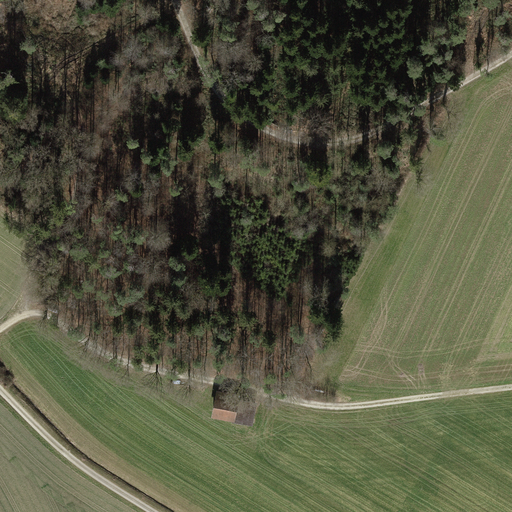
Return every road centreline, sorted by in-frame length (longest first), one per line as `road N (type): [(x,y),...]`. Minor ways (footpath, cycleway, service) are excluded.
road 1 (track): [(511,388),(353,407),(305,403),(133,365),(39,315),(0,332)]
road 2 (track): [(172,0),(209,86),(236,112),(323,143),(374,132),(511,56)]
road 3 (track): [(152,511),(81,470),(0,386)]
